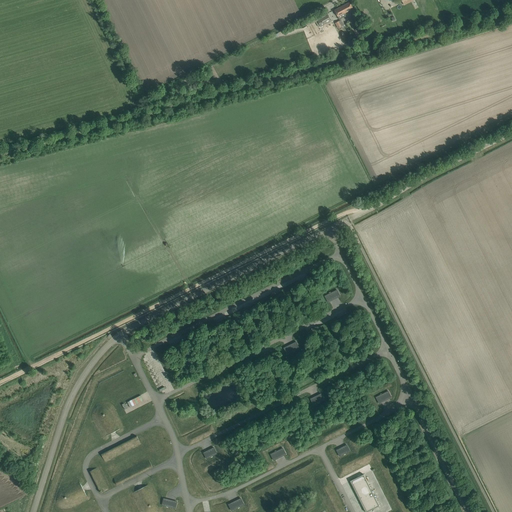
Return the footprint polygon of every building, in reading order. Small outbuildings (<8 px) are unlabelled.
[(334,10),(338,17),(344,13),(353,9),(350,2),(334,10)] [(327,14),(317,20),(321,27),(331,21),(327,14)] [(344,25),(343,25),(341,20),(335,23),(338,28),(344,25)] [(328,302),(332,300),(340,296),(337,290),(325,296),(328,302)] [(299,348),(296,342),(284,348),(287,354),(299,348)] [(379,403),(383,401),(391,397),(388,391),(376,397),(379,403)] [(324,400),(321,394),(310,399),(314,405),(324,400)] [(350,451),(347,445),(336,450),(339,456),(350,451)] [(217,454),(214,447),(203,453),(207,459),(217,454)] [(273,460),(278,458),(286,454),(283,448),(270,454),(273,460)] [(364,474),(360,476),(350,481),(365,511),(367,511),(379,506),(364,474)] [(175,508),(177,502),(164,498),(162,505),(175,508)] [(244,505),(241,498),(228,504),(231,511),(244,505)]
